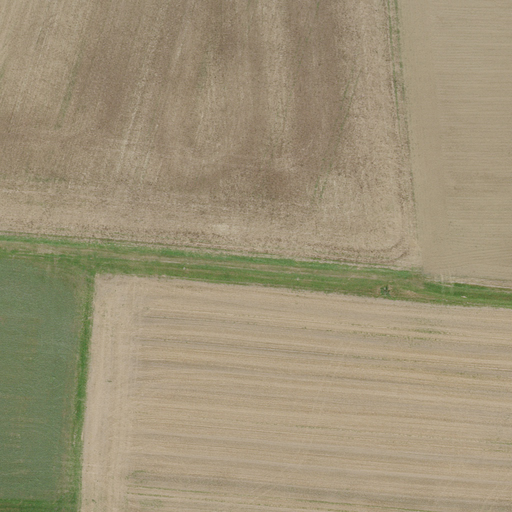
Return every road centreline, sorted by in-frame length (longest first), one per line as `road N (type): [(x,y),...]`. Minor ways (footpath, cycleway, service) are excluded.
road 1 (track): [(0,247),(511,292)]
road 2 (track): [(395,12),(415,225),(405,260),(383,276)]
